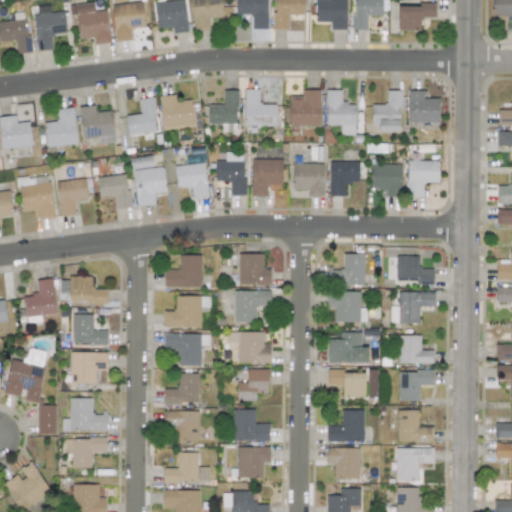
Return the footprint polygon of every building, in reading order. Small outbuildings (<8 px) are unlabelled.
[(189,0),(192,31),(208,30),(208,18),(222,17),(220,0),(189,0)] [(266,29),(266,0),(234,0),(234,14),(250,14),(250,29),(266,29)] [(273,0),(273,29),(288,29),(288,14),(302,15),(302,0),(273,0)] [(329,30),(345,29),(345,0),(314,0),(315,22),(329,22),(329,30)] [(366,15),(380,15),(380,0),(352,0),(352,30),(366,30),(366,15)] [(511,0),(491,0),(491,16),(509,16),(509,31),(511,31),(511,0)] [(154,28),(171,28),(171,32),(186,32),(185,1),(154,1),(154,28)] [(109,43),(105,10),(93,11),(92,2),(74,4),(77,39),(92,37),(93,44),(109,43)] [(111,4),(113,41),(130,40),(130,28),(143,27),(142,2),(111,4)] [(434,3),(418,3),(418,6),(397,5),(396,29),(419,30),(420,17),(434,17),(434,3)] [(65,34),(62,12),(32,15),(35,51),(51,49),(49,35),(65,34)] [(0,40),(14,40),(15,54),(28,53),(26,19),(0,20),(0,40)] [(274,126),(275,103),(258,103),(258,89),(243,89),(243,132),(253,132),(254,126),(274,126)] [(221,132),(236,132),(235,90),(222,90),(222,105),(206,105),(207,124),(220,124),(221,132)] [(319,90),(300,90),(301,96),(288,96),(288,126),(319,125),(319,90)] [(339,125),(339,135),(353,135),(354,103),(340,103),(340,90),(325,90),(324,125),(339,125)] [(399,132),(399,90),(386,90),(386,104),(370,104),(370,126),(378,126),(378,131),(399,132)] [(407,122),(438,122),(438,98),(424,98),(424,90),(407,90),(407,122)] [(511,124),(511,92),(509,92),(509,109),(497,109),(496,124),(511,124)] [(161,127),(192,126),(191,100),(174,101),(174,95),(160,95),(161,127)] [(138,99),(139,114),(125,115),(126,135),(156,132),(152,97),(138,99)] [(78,107),(81,139),(97,137),(98,144),(113,142),(109,110),(95,112),(94,105),(78,107)] [(76,144),(72,108),(56,109),(57,121),(43,122),(45,146),(76,144)] [(15,122),(15,115),(0,116),(0,148),(31,145),(28,121),(15,122)] [(214,181),(228,181),(228,195),(243,195),(243,152),(224,152),(224,160),(214,160),(214,181)] [(151,167),(151,156),(138,157),(138,161),(130,161),(130,168),(151,167)] [(282,159),(251,159),(250,196),(266,196),(266,188),(281,189),(282,159)] [(406,160),(405,197),(421,197),(422,182),(437,183),(438,160),(406,160)] [(328,196),(343,196),(343,183),(358,183),(357,161),(328,162),(328,196)] [(206,197),(203,163),(173,166),(175,187),(190,186),(191,199),(206,197)] [(322,197),(323,163),(292,163),(291,190),(306,190),(306,197),(322,197)] [(399,164),(369,164),(370,189),(382,189),(382,197),(400,196),(399,164)] [(165,192),(162,167),(132,170),(136,206),(154,204),(153,193),(165,192)] [(96,177),(98,197),(114,195),(115,209),(129,208),(126,174),(96,177)] [(496,185),(495,203),(511,203),(511,174),(507,174),(507,185),(496,185)] [(53,217),(47,175),(17,179),(21,212),(34,210),(35,220),(53,217)] [(59,216),(74,215),(73,201),(86,200),(84,178),(55,181),(59,216)] [(0,216),(10,216),(9,191),(0,191),(0,216)] [(511,241),(511,209),(496,209),(496,224),(511,224),(510,241),(511,241)] [(511,279),(511,250),(508,250),(507,260),(495,259),(495,279),(511,279)] [(269,269),(262,269),(262,254),(237,253),(237,284),(269,285),(269,269)] [(200,287),(199,254),(178,255),(178,269),(163,269),(163,287),(200,287)] [(363,254),(341,254),(341,269),(327,268),(326,285),(362,285),(363,254)] [(431,285),(432,268),(416,268),(417,256),(395,255),(394,280),(416,281),(416,284),(431,285)] [(90,276),(68,276),(68,302),(105,301),(105,288),(90,289),(90,276)] [(54,313),(51,278),(35,280),(36,294),(23,295),(25,322),(40,320),(40,315),(54,313)] [(495,302),(510,302),(510,319),(511,319),(511,287),(495,287),(495,302)] [(232,290),(232,322),(255,322),(254,306),(269,306),(269,290),(232,290)] [(333,322),(358,322),(358,291),(326,291),(326,307),(333,307),(333,322)] [(389,306),(389,323),(417,323),(417,306),(432,306),(433,292),(396,291),(396,306),(389,306)] [(162,310),(162,327),(199,327),(199,296),(174,296),(174,310),(162,310)] [(91,330),(91,314),(71,314),(71,344),(105,344),(106,330),(91,330)] [(511,326),(509,326),(509,345),(494,344),(493,359),(511,359),(511,326)] [(268,363),(268,344),(261,344),(261,332),(227,332),(227,342),(236,343),(236,363),(268,363)] [(326,362),(367,363),(367,346),(359,346),(359,332),(338,332),(338,338),(326,338),(326,362)] [(199,365),(199,345),(208,345),(207,333),(165,334),(165,349),(175,349),(176,366),(199,365)] [(431,350),(419,350),(419,335),(397,335),(397,364),(431,363),(431,350)] [(10,359),(2,393),(21,397),(21,400),(36,403),(46,352),(26,348),(23,362),(10,359)] [(106,351),(69,352),(69,383),(93,383),(93,370),(106,370),(106,351)] [(507,380),(507,398),(511,398),(511,365),(494,365),(494,380),(507,380)] [(235,400),(255,400),(255,393),(267,393),(267,369),(245,369),(245,382),(235,382),(235,400)] [(397,400),(417,401),(417,385),(431,385),(432,371),(397,370),(397,400)] [(364,371),(326,371),(326,384),(341,384),(341,397),(364,397),(364,371)] [(177,373),(177,389),(162,388),(162,402),(197,403),(197,373),(177,373)] [(90,398),(68,398),(68,418),(60,419),(60,431),(105,430),(105,414),(90,414),(90,398)] [(511,437),(511,404),(509,405),(509,422),(494,423),(494,438),(511,437)] [(54,405),(36,405),(35,433),(54,434),(54,405)] [(254,410),(232,409),(231,440),(268,441),(268,424),(253,423),(254,410)] [(197,411),(162,410),(162,425),(175,426),(175,440),(197,441),(197,411)] [(362,410),(340,410),(340,426),(325,426),(325,441),(362,441),(362,410)] [(416,410),(395,410),(396,442),(432,441),(431,427),(416,427),(416,410)] [(63,439),(64,454),(70,454),(71,468),(90,467),(90,452),(105,452),(104,438),(63,439)] [(511,443),(494,443),(493,458),(507,458),(507,476),(511,476),(511,443)] [(262,462),(268,463),(269,447),(236,446),(235,477),(261,478),(262,462)] [(357,447),(325,447),(326,464),(332,464),(332,478),(358,478),(357,447)] [(394,447),(394,481),(416,481),(416,463),(432,463),(432,448),(394,447)] [(196,452),(176,452),(176,468),(161,468),(162,483),(208,482),(208,466),(196,466),(196,452)] [(3,482),(19,509),(48,492),(31,462),(17,470),(18,473),(3,482)] [(511,511),(511,483),(508,483),(508,500),(494,500),(494,511),(511,511)] [(97,484),(72,484),(71,511),(104,511),(104,497),(97,497),(97,484)] [(325,511),(348,511),(348,505),(358,505),(359,488),(338,487),(337,495),(325,495),(325,511)] [(394,487),(394,511),(431,511),(431,506),(418,507),(417,487),(394,487)] [(197,511),(198,490),(162,489),(161,508),(172,508),(172,511),(197,511)] [(267,511),(267,504),(252,504),(252,492),(221,491),(221,507),(230,507),(229,511),(267,511)]
